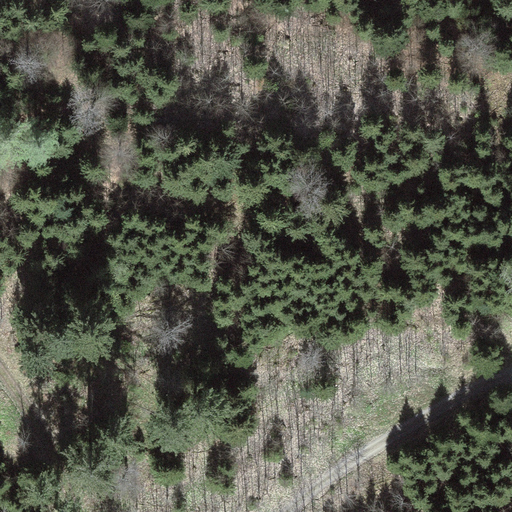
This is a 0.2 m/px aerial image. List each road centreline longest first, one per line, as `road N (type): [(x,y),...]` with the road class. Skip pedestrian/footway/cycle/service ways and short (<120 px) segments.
road 1 (track): [(511,370),(415,414),(284,511)]
road 2 (track): [(70,511),(50,452),(0,366)]
